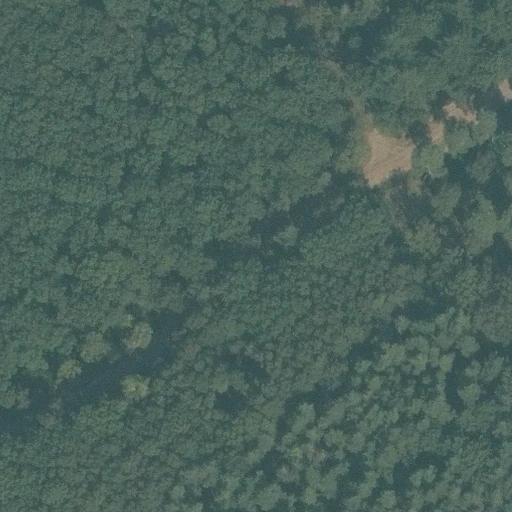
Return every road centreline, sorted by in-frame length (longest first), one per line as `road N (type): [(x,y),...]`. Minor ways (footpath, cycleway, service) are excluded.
road 1 (track): [(387,173),(236,304),(131,377),(0,436)]
road 2 (track): [(387,173),(291,0)]
road 3 (track): [(387,173),(511,94)]
